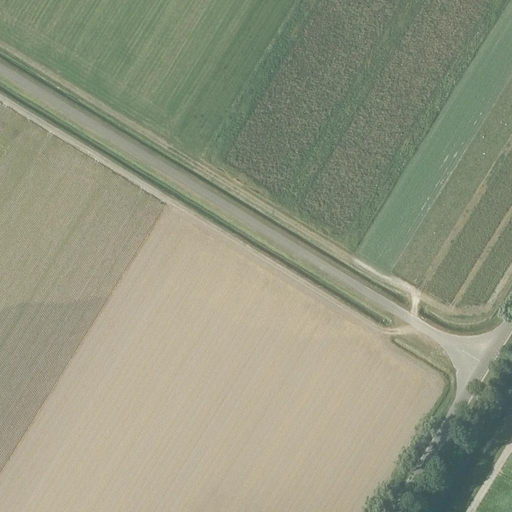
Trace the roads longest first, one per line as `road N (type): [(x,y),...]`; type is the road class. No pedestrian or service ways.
road 1 (unclassified): [(0,68),(486,365)]
road 2 (unclassified): [(395,511),(486,365)]
